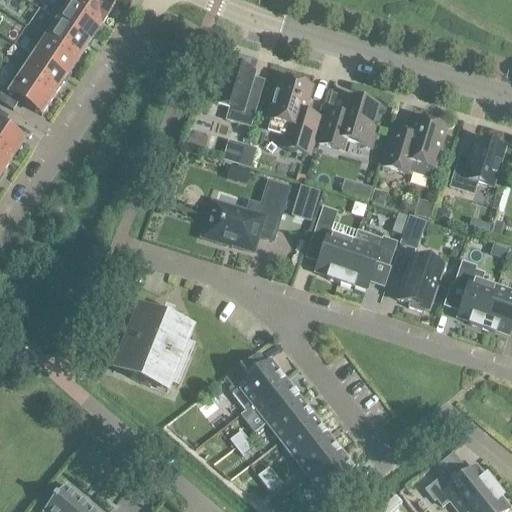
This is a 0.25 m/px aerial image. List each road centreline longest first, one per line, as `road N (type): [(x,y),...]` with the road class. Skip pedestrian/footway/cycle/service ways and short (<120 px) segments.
road 1 (residential): [(511,468),(450,416),(391,468),(266,298)]
road 2 (residential): [(209,0),(511,95)]
road 3 (residential): [(0,242),(157,0)]
road 4 (residential): [(511,372),(266,298)]
road 5 (residential): [(211,511),(65,380)]
road 6 (residential): [(266,298),(117,244)]
